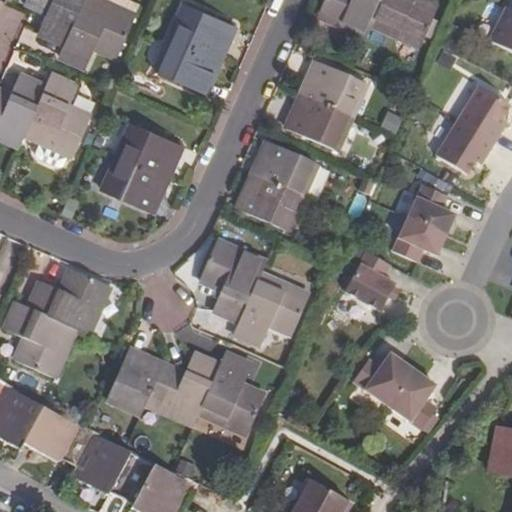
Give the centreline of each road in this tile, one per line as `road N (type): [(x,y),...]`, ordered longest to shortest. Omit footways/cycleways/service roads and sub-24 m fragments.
road 1 (residential): [(296,0),(184,241),(148,264),(110,267),(0,218)]
road 2 (residential): [(457,323),(511,205)]
